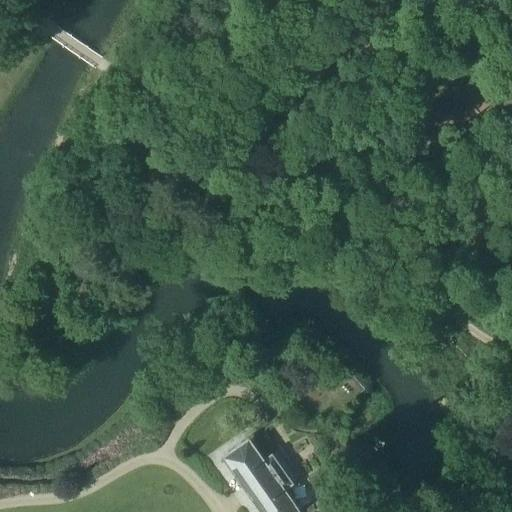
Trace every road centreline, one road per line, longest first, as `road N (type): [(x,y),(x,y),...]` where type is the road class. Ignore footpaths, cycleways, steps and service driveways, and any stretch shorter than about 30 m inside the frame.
road 1 (track): [(228,150),(511,351)]
road 2 (track): [(228,150),(511,55)]
road 3 (track): [(10,0),(200,130)]
road 4 (track): [(200,130),(309,0)]
